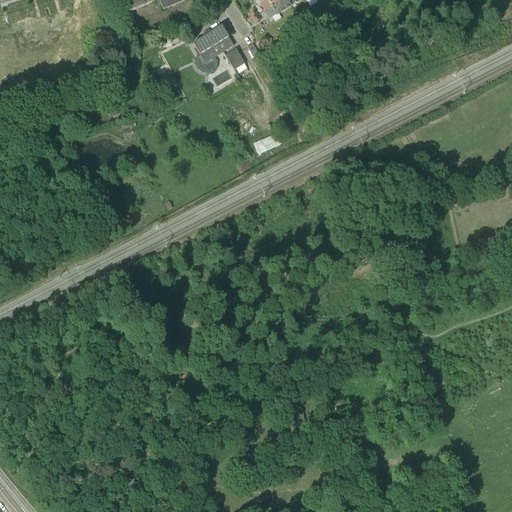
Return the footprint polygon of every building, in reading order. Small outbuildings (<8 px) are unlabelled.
[(124,0),(127,6),(120,9),(122,15),(160,0),(163,10),(184,1),(183,0),(124,0)] [(257,0),(264,12),(283,0),(257,0)] [(277,17),(291,8),(286,0),(283,0),(264,12),(269,20),(272,18),(274,21),(278,19),(277,17)] [(303,23),(306,20),(307,20),(303,12),(298,15),(302,22),(303,23)] [(258,16),(252,19),(254,24),(260,20),(258,16)] [(233,47),(221,27),(210,34),(209,31),(200,36),(202,39),(193,44),(200,55),(194,59),(195,65),(197,70),(202,73),(208,74),(213,73),(217,68),(217,63),(215,58),(233,47)] [(252,59),(258,55),(252,45),(246,49),(252,59)] [(140,58),(137,48),(132,50),(136,60),(140,58)] [(234,71),(244,64),(235,50),(225,56),(234,71)] [(161,86),(157,72),(145,76),(150,90),(161,86)] [(230,125),(224,129),(228,134),(234,131),(230,125)] [(255,144),(260,155),(278,147),(273,136),(255,144)] [(298,428),(304,426),(303,414),(296,415),(298,428)]
